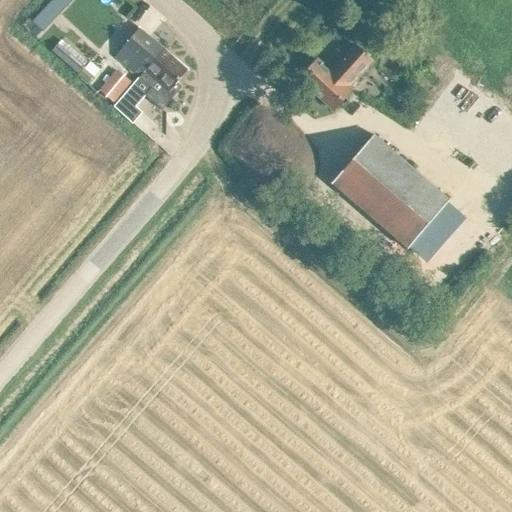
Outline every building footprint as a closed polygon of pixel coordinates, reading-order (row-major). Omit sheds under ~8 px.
[(64,0),(52,0),(32,23),(38,28),(64,0)] [(379,24),(360,35),(370,50),(388,39),(379,24)] [(141,78),(165,50),(140,29),(115,57),(138,77),(139,76),(141,78)] [(46,36),(41,42),(52,52),(57,46),(46,36)] [(83,69),(57,46),(52,52),(78,75),(83,69)] [(348,89),(373,62),(355,46),(331,72),(318,60),(300,79),(334,110),(351,91),(348,89)] [(177,83),(188,70),(165,50),(141,78),(139,76),(138,77),(139,78),(114,108),(133,124),(142,113),(136,107),(145,96),(162,111),(182,87),(177,83)] [(94,78),(83,69),(78,75),(88,85),(94,78)] [(120,98),(136,79),(126,72),(111,90),(120,98)] [(406,249),(448,200),(374,135),(332,184),(406,249)]
